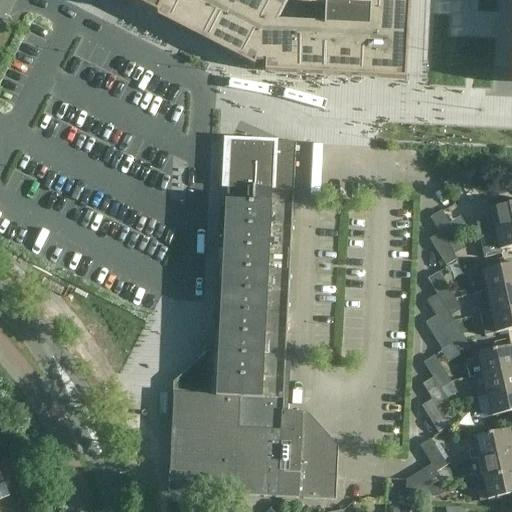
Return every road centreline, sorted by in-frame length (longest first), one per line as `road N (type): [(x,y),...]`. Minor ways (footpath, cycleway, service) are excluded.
road 1 (residential): [(388,125),(284,117),(202,87),(44,0)]
road 2 (tertiary): [(119,511),(79,404),(20,314),(0,298)]
